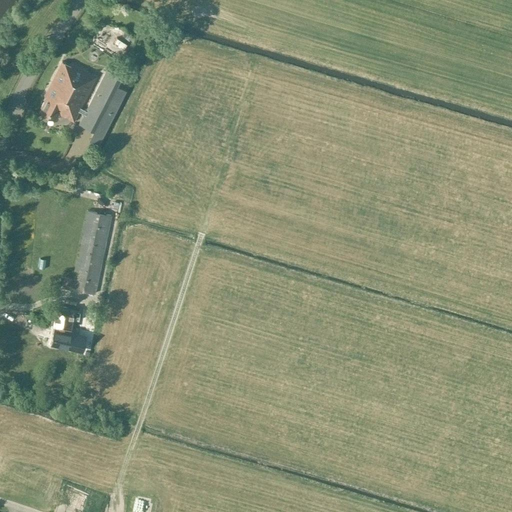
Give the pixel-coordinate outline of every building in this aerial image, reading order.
[(45,97),(39,109),(56,117),(57,113),(73,121),(78,111),(80,108),(96,76),(70,63),(69,65),(61,61),(43,96),(45,97)] [(129,74),(132,66),(128,64),(124,71),(129,74)] [(106,70),(86,111),(80,108),(78,111),(84,114),(79,124),(96,133),(92,142),(98,145),(126,90),(116,86),(121,77),(106,70)] [(110,215),(87,210),(71,288),(94,293),(110,215)] [(71,277),(64,276),(62,286),(69,288),(71,277)] [(55,307),(52,325),(70,328),(71,320),(78,321),(79,311),(55,307)] [(78,332),(54,328),(51,344),(76,348),(78,332)] [(12,467),(10,478),(17,479),(19,468),(12,467)] [(24,492),(32,494),(37,475),(30,473),(24,492)] [(35,492),(42,495),(47,478),(40,476),(35,492)] [(52,480),(46,495),(53,498),(58,482),(52,480)] [(152,511),(155,494),(129,489),(126,505),(128,505),(127,511),(152,511)]
